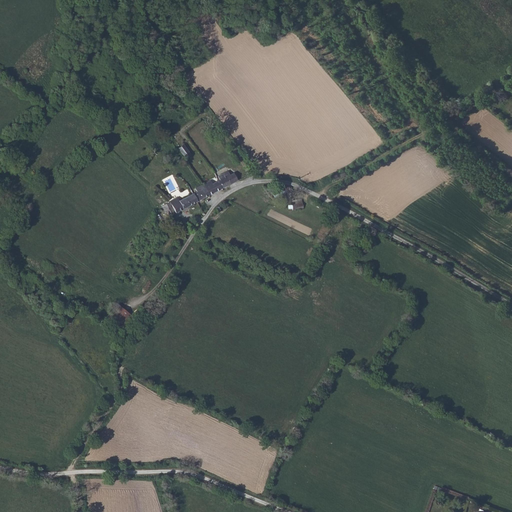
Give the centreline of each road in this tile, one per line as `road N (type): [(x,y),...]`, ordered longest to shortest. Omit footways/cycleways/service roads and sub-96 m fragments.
road 1 (unclassified): [(190,238),(230,190),(272,180),(319,197),(511,304)]
road 2 (track): [(287,511),(182,473),(0,467)]
road 3 (track): [(69,473),(119,392),(125,351),(190,238)]
road 4 (track): [(117,0),(157,69),(192,105),(221,120),(250,183)]
road 5 (track): [(319,197),(474,103)]
